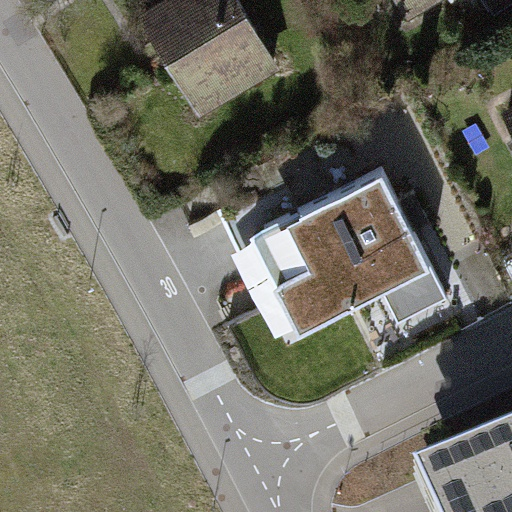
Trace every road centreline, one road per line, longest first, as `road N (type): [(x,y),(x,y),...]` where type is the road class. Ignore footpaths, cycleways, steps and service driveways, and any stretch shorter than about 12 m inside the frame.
road 1 (residential): [(250,466),(134,233),(0,19)]
road 2 (residential): [(511,337),(250,466)]
